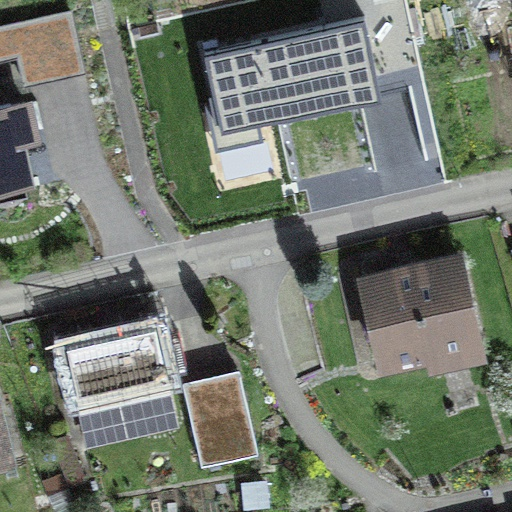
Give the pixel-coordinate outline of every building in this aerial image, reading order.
[(360,28),(210,58),(224,130),(374,100),(360,28)] [(13,105),(0,107),(0,205),(34,198),(13,105)] [(456,259),(345,284),(365,389),(480,367),(456,259)] [(179,432),(157,323),(62,344),(84,452),(179,432)] [(219,391),(193,397),(204,446),(230,440),(219,391)]
